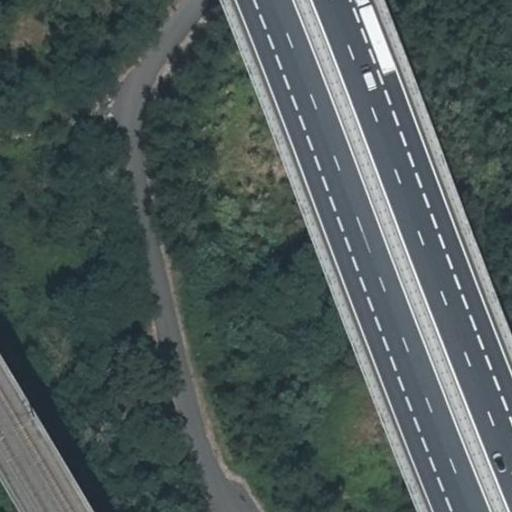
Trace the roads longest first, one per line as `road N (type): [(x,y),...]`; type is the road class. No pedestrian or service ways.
road 1 (unclassified): [(235,511),(207,463),(131,147),(142,78),(205,0)]
road 2 (motorway): [(272,0),(471,511)]
road 3 (motorway): [(511,425),(347,0)]
road 4 (track): [(133,109),(0,135)]
